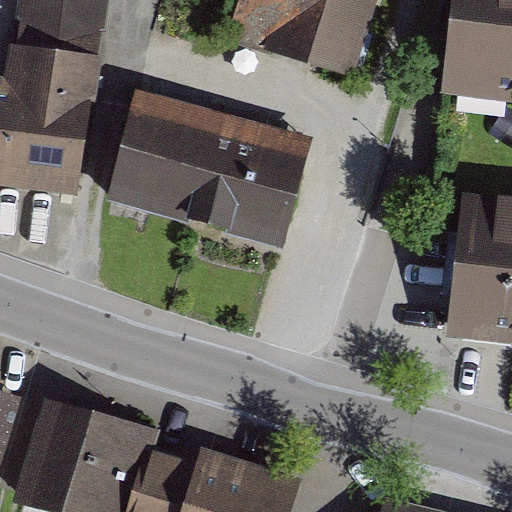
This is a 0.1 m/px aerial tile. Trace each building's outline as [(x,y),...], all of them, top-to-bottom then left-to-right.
[(104,0),(17,0),(14,47),(0,45),(0,189),(75,195),(85,62),(99,63),(104,0)] [(380,0),(284,0),(274,42),(363,66),(380,0)] [(511,0),(446,0),(434,94),(511,104),(511,0)] [(305,143),(131,95),(103,199),(276,247),(305,143)] [(511,207),(449,203),(440,338),(511,342),(511,207)] [(0,436),(11,396),(0,392),(0,436)] [(144,432),(42,403),(13,508),(25,511),(277,511),(288,476),(195,450),(191,465),(139,450),(144,432)] [(444,511),(378,496),(373,511),(444,511)]
